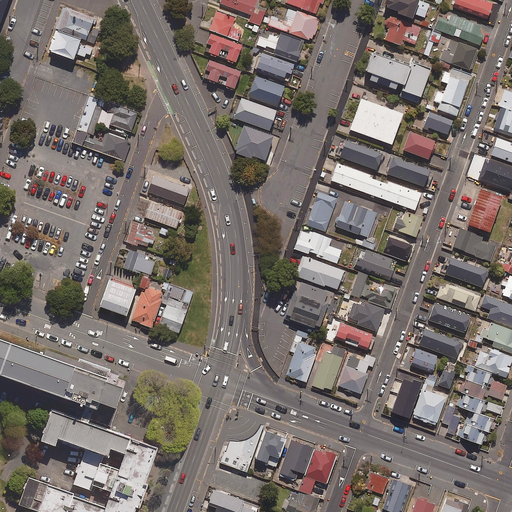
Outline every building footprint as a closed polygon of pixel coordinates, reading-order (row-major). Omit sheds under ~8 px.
[(249,22),(255,24),(252,30),(258,32),(266,10),(256,6),(258,1),(256,0),(222,0),(221,4),(252,15),(249,22)] [(324,0),(287,0),(287,3),(316,14),(320,3),(323,4),(324,0)] [(422,0),(384,0),(383,5),(412,16),(413,12),(424,17),(429,3),(422,0)] [(492,2),(487,0),(454,0),(452,7),(487,18),(492,2)] [(97,18),(64,7),(56,30),(83,39),(96,43),(100,30),(94,28),(97,18)] [(271,16),(270,18),(265,16),(263,21),(268,23),(268,25),(312,41),(320,20),(289,8),(284,21),(271,16)] [(235,18),(218,11),(211,30),(238,40),(242,31),(232,27),(235,18)] [(421,27),(390,15),(386,26),(389,27),(385,38),(401,45),(403,39),(414,44),(421,27)] [(480,26),(451,15),(449,20),(438,16),(434,28),(479,44),(483,35),(478,33),(480,26)] [(83,39),(56,30),(49,51),(75,60),(77,54),(85,57),(86,54),(91,55),(93,48),(81,44),(83,39)] [(434,42),(438,43),(441,34),(432,30),(423,54),(429,56),(434,42)] [(280,32),(278,37),(269,34),(268,39),(260,36),(257,46),(266,49),(267,47),(276,50),(275,54),(297,62),(305,41),(280,32)] [(243,46),(212,35),(209,44),(213,46),(210,53),(219,57),(222,49),(230,52),(227,60),(236,63),(243,46)] [(443,49),(437,65),(449,69),(451,62),(470,69),(478,49),(451,39),(446,50),(443,49)] [(411,65),(372,51),(366,70),(371,72),(369,79),(395,88),(397,81),(403,83),(399,96),(417,102),(430,68),(412,62),(411,65)] [(256,72),(288,84),(295,66),(263,54),(256,72)] [(217,84),(218,82),(227,85),(226,87),(235,90),(241,73),(211,61),(207,70),(212,72),(209,81),(217,84)] [(470,73),(452,67),(450,73),(444,71),(441,81),(447,83),(443,93),(437,91),(434,100),(440,102),(437,108),(456,115),(470,73)] [(285,87),(255,76),(247,96),(278,107),(285,87)] [(500,107),(511,110),(511,92),(506,90),(500,107)] [(141,113),(89,95),(73,143),(124,161),(141,113)] [(402,113),(360,98),(349,128),(391,143),(402,113)] [(274,109),(247,99),(240,120),(271,131),(276,118),(271,116),(274,109)] [(511,110),(500,107),(494,127),(511,132),(511,110)] [(452,119),(429,111),(424,125),(447,133),(452,119)] [(434,140),(410,131),(403,149),(427,158),(434,140)] [(511,142),(497,137),(490,154),(511,161),(511,142)] [(382,153),(345,140),(339,156),(376,169),(382,153)] [(429,169),(392,157),(387,173),(423,186),(429,169)] [(511,168),(481,158),(474,178),(509,189),(511,179),(511,168)] [(369,174),(337,163),(331,180),(415,210),(420,193),(387,181),(387,183),(368,177),(369,174)] [(190,189),(155,176),(149,192),(184,205),(190,189)] [(501,196),(479,189),(467,223),(489,231),(501,196)] [(337,198),(317,191),(305,224),(325,231),(337,198)] [(183,212),(151,200),(145,217),(177,229),(183,212)] [(376,212),(346,201),(337,226),(367,237),(376,212)] [(403,217),(398,215),(393,226),(416,236),(424,217),(406,209),(403,217)] [(133,221),(126,242),(137,246),(138,243),(147,246),(148,243),(153,245),(155,238),(152,237),(154,232),(145,229),(146,225),(133,221)] [(171,231),(162,227),(159,234),(168,238),(171,231)] [(482,236),(461,228),(453,246),(489,261),(495,247),(480,241),(482,236)] [(331,238),(308,230),(308,232),(300,230),(294,248),(336,262),(341,250),(328,245),(331,238)] [(413,241),(396,236),(390,256),(408,261),(413,241)] [(376,244),(363,239),(361,245),(373,250),(376,244)] [(146,255),(130,250),(124,268),(151,276),(155,263),(144,260),(146,255)] [(396,261),(365,250),(362,258),(356,256),(354,264),(390,277),(396,261)] [(343,270),(302,255),(295,276),(336,290),(343,270)] [(487,270),(450,257),(445,273),(481,286),(487,270)] [(511,257),(509,265),(505,263),(503,270),(511,272),(511,257)] [(367,275),(358,272),(350,294),(358,297),(359,294),(369,297),(368,300),(389,307),(391,299),(369,291),(371,286),(364,284),(367,275)] [(511,275),(510,275),(507,282),(503,280),(502,285),(506,287),(502,295),(511,298),(511,275)] [(150,280),(142,277),(138,289),(143,290),(132,321),(152,328),(165,293),(148,287),(150,280)] [(138,287),(111,278),(101,308),(128,317),(138,287)] [(480,295),(442,282),(436,297),(474,310),(480,295)] [(193,293),(174,286),(171,295),(167,294),(164,303),(167,304),(160,327),(179,333),(193,293)] [(318,331),(328,302),(292,289),(282,318),(318,331)] [(511,305),(484,295),(480,305),(491,310),(488,317),(511,326),(511,305)] [(365,302),(364,307),(354,303),(349,317),(359,320),(358,324),(376,330),(384,309),(365,302)] [(468,314),(435,302),(427,324),(454,333),(457,326),(463,328),(468,314)] [(489,345),(511,353),(511,351),(511,329),(491,322),(488,330),(479,327),(475,340),(478,341),(489,345)] [(371,335),(339,323),(334,338),(366,350),(371,335)] [(461,342),(424,328),(419,344),(455,357),(461,342)] [(306,338),(307,334),(297,330),(290,351),(294,352),(286,375),(305,381),(317,348),(300,342),(302,337),(306,338)] [(113,381),(114,378),(109,377),(111,369),(80,358),(80,361),(47,349),(45,353),(0,336),(0,372),(104,409),(106,402),(123,408),(131,388),(113,381)] [(478,341),(475,340),(468,338),(466,344),(476,347),(478,341)] [(511,353),(489,345),(487,352),(480,350),(475,366),(490,371),(506,377),(511,358),(511,353)] [(345,350),(334,346),(331,354),(322,351),(310,384),(330,391),(345,350)] [(436,355),(415,348),(410,365),(431,372),(436,355)] [(375,358),(365,355),(363,361),(349,355),(338,385),(360,393),(370,366),(372,366),(375,358)] [(458,362),(446,358),(437,384),(449,388),(458,362)] [(485,386),(490,371),(475,366),(468,364),(465,372),(469,373),(466,379),(485,386)] [(426,378),(435,381),(437,375),(428,372),(426,378)] [(435,381),(426,378),(412,416),(435,424),(445,397),(426,390),(428,385),(433,387),(435,381)] [(485,386),(466,379),(464,385),(458,383),(455,390),(464,393),(481,399),(483,394),(485,386)] [(507,385),(492,380),(487,394),(502,399),(507,385)] [(415,396),(418,387),(405,382),(403,388),(394,385),(386,408),(405,414),(412,395),(415,396)] [(481,399),(464,393),(459,406),(474,411),(479,413),(484,400),(481,399)] [(503,407),(488,402),(485,409),(500,414),(503,407)] [(455,407),(448,404),(442,422),(449,425),(447,431),(453,434),(460,417),(452,415),(455,407)] [(162,449),(56,411),(45,441),(59,446),(62,438),(88,448),(75,485),(93,492),(95,486),(114,493),(109,507),(77,496),(78,493),(32,477),(22,504),(43,511),(139,511),(141,506),(144,507),(152,486),(149,485),(162,449)] [(479,413),(474,411),(469,425),(484,430),(487,431),(492,418),(479,413)] [(484,430),(469,425),(461,422),(457,435),(480,443),(484,430)] [(246,472),(263,425),(260,424),(258,428),(255,432),(252,435),(248,438),(244,439),(239,440),(234,440),(229,439),(219,462),(246,472)] [(265,461),(265,462),(275,466),(287,433),(266,425),(255,458),(265,461)] [(303,475),(314,446),(291,438),(278,475),(294,481),(297,473),(303,475)] [(314,446),(303,475),(326,483),(336,454),(314,446)] [(241,475),(219,467),(212,486),(234,494),(241,475)] [(382,493),(387,477),(381,475),(382,472),(373,469),(367,489),(382,493)] [(299,491),(309,495),(313,483),(304,479),(299,491)] [(401,511),(411,484),(393,479),(383,508),(393,511),(401,511)] [(309,495),(299,491),(298,495),(292,493),(286,510),(290,511),(313,511),(319,499),(309,495)] [(247,511),(248,510),(245,509),(247,505),(227,498),(228,496),(219,493),(213,511),(214,511),(247,511)] [(431,511),(434,504),(417,498),(411,511),(431,511)] [(465,511),(469,504),(454,498),(452,501),(446,498),(440,511),(465,511)]
